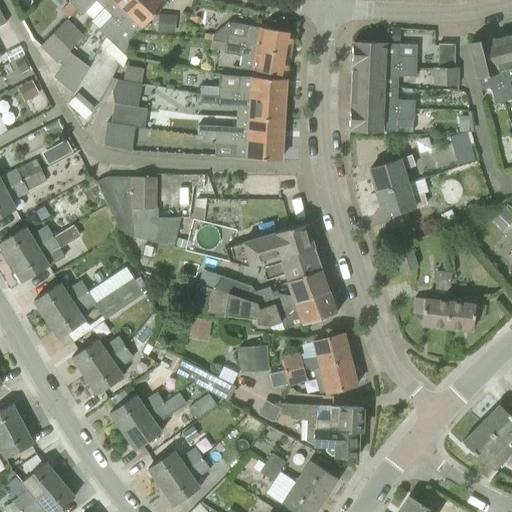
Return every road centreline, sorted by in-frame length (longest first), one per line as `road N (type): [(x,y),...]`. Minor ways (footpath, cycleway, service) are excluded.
road 1 (residential): [(440,413),(389,364),(346,244),(326,168),(328,9)]
road 2 (residential): [(133,511),(87,455),(0,309)]
road 3 (residential): [(328,9),(460,13),(511,0)]
